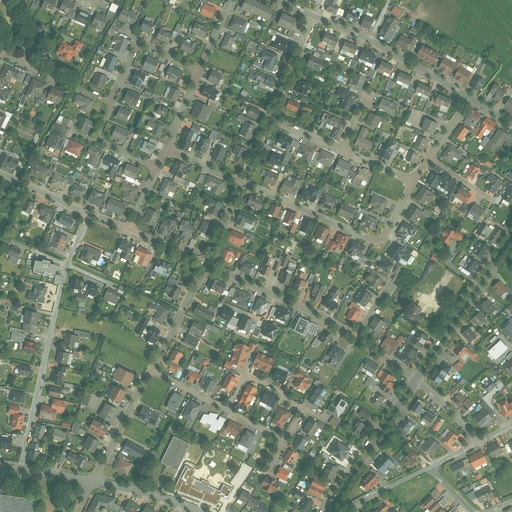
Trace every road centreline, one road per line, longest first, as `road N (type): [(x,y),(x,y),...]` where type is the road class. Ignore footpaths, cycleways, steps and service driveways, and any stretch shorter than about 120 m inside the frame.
road 1 (residential): [(241,180),(369,239),(385,235),(413,181)]
road 2 (residential): [(20,468),(66,264)]
road 3 (secondary): [(415,379),(511,234)]
road 4 (residential): [(470,96),(316,16)]
road 5 (residential): [(206,264),(354,337)]
road 6 (secondary): [(325,511),(415,379)]
road 7 (residential): [(283,440),(301,410),(278,390),(247,378),(227,409)]
road 8 (residential): [(200,71),(140,45),(110,101)]
road 9 (residential): [(92,480),(149,370)]
road 10 (residential): [(149,370),(206,264)]
